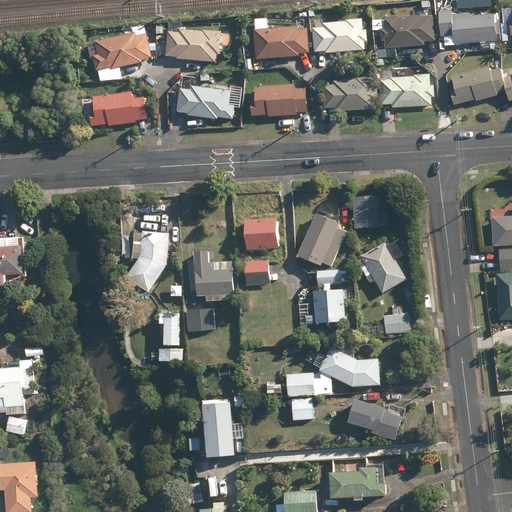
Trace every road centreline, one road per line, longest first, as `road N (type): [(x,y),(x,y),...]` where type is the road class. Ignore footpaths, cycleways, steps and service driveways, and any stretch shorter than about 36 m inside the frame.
road 1 (residential): [(0,176),(436,150)]
road 2 (residential): [(478,496),(436,150)]
